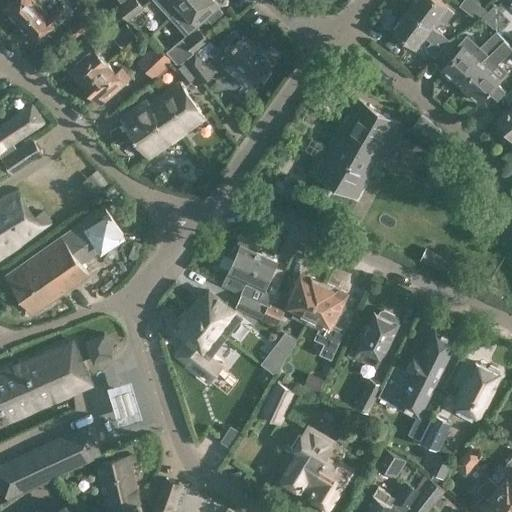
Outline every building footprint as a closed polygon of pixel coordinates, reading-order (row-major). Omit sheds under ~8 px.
[(12,0),(5,8),(20,24),(45,0),(12,0)] [(52,0),(45,0),(20,24),(35,40),(36,42),(71,9),(62,0),(58,0),(55,3),(52,0)] [(127,19),(144,6),(138,0),(126,0),(118,7),(127,19)] [(173,13),(188,0),(154,0),(169,16),(173,13)] [(188,0),(173,13),(188,30),(196,24),(197,25),(207,17),(211,22),(223,11),(218,6),(221,4),(220,3),(220,0),(188,0)] [(412,0),(407,7),(432,26),(438,18),(445,24),(454,12),(446,7),(448,5),(441,0),(412,0)] [(470,0),(460,0),(460,1),(456,6),(477,21),(480,18),(485,11),(470,0)] [(87,5),(79,12),(83,18),(73,26),(78,32),(81,30),(97,18),(87,5)] [(439,31),(432,26),(407,7),(401,15),(399,13),(391,24),(393,26),(391,28),(415,47),(424,36),(431,41),(439,31)] [(137,35),(126,23),(112,35),(123,47),(137,35)] [(184,40),(194,52),(209,39),(200,28),(185,40),(184,40)] [(276,59),(279,53),(270,45),(266,49),(258,42),(256,45),(244,33),(241,36),(233,28),(209,52),(225,68),(234,58),(256,80),(276,60),(276,59)] [(81,30),(78,32),(69,40),(74,45),(60,57),(81,80),(106,58),(81,30)] [(496,30),(485,40),(494,49),(505,39),(496,30)] [(439,31),(431,41),(425,48),(435,57),(449,39),(439,31)] [(453,52),(441,66),(443,68),(441,70),(451,79),(453,77),(461,84),(481,60),(494,49),(485,40),(480,45),(467,34),(451,51),(453,52)] [(184,40),(185,40),(181,36),(167,49),(179,64),(184,60),(185,60),(194,53),(194,52),(184,40)] [(481,60),(461,84),(469,90),(467,93),(477,102),(479,99),(481,101),(489,92),(497,100),(506,90),(497,83),(501,78),(500,78),(508,70),(498,62),(511,47),(511,46),(505,39),(494,49),(481,60)] [(172,60),(156,43),(138,61),(154,77),(172,60)] [(197,51),(194,53),(185,60),(202,82),(214,73),(197,51)] [(106,58),(81,80),(101,104),(131,78),(122,67),(117,71),(106,58)] [(184,60),(179,64),(173,68),(185,84),(196,75),(184,60)] [(180,81),(151,101),(177,137),(205,117),(180,81)] [(511,90),(504,98),(511,107),(496,120),(511,138),(511,90)] [(315,174),(356,197),(400,121),(358,97),(315,174)] [(177,137),(151,101),(151,102),(145,99),(119,117),(148,157),(177,137)] [(31,106),(0,126),(0,137),(5,147),(42,123),(31,106)] [(419,115),(408,129),(435,151),(430,157),(435,161),(426,172),(441,184),(449,174),(457,181),(467,168),(460,161),(462,158),(463,158),(450,144),(453,141),(421,113),(419,115)] [(43,154),(33,137),(2,158),(12,174),(43,154)] [(91,173),(82,181),(94,195),(103,187),(91,173)] [(32,218),(14,191),(0,200),(0,253),(47,223),(40,212),(32,218)] [(81,219),(102,249),(123,235),(104,204),(81,219)] [(78,226),(60,238),(6,277),(33,314),(87,275),(79,264),(96,252),(78,226)] [(234,256),(221,284),(241,292),(252,297),(267,304),(270,305),(271,302),(272,299),(277,288),(279,283),(273,280),(271,286),(266,284),(277,259),(256,249),(257,247),(247,243),(245,245),(238,242),(232,255),(234,256)] [(454,261),(426,246),(419,260),(447,274),(454,261)] [(308,317),(324,281),(300,270),(289,293),(277,288),(272,299),(271,302),(284,308),(285,306),(293,310),(308,317)] [(348,292),(324,281),(308,317),(321,323),(314,338),(324,342),(319,353),(331,358),(345,328),(334,323),(348,292)] [(235,310),(209,289),(202,297),(200,295),(190,307),(220,330),(235,310)] [(252,297),(241,292),(235,306),(261,317),(267,304),(252,297)] [(276,326),(284,308),(271,302),(270,305),(267,304),(261,317),(261,319),(275,326),(276,327),(276,326)] [(190,307),(180,320),(182,322),(176,330),(203,352),(210,358),(227,336),(220,330),(190,307)] [(358,331),(347,353),(361,360),(362,357),(377,365),(399,322),(395,320),(396,318),(395,313),(384,308),(380,310),(378,312),(373,310),(363,333),(358,331)] [(394,364),(379,394),(398,404),(397,406),(416,416),(419,417),(421,412),(458,338),(434,326),(422,350),(416,347),(405,369),(394,364)] [(94,360),(112,353),(104,333),(86,340),(94,360)] [(280,337),(266,355),(280,366),(292,346),(280,337)] [(0,406),(6,421),(92,383),(74,339),(0,370),(0,406)] [(475,360),(454,402),(479,416),(500,373),(498,372),(498,368),(489,364),(486,366),(475,360)] [(324,379),(309,372),(304,385),(318,392),(324,379)] [(383,384),(369,376),(355,405),(369,413),(383,384)] [(119,422),(143,415),(132,377),(108,384),(119,422)] [(280,423),(297,389),(277,379),(260,413),(280,423)] [(419,417),(416,416),(407,433),(420,439),(432,417),(421,412),(419,417)] [(421,439),(438,448),(452,421),(435,412),(421,439)] [(393,428),(381,421),(368,442),(380,449),(393,428)] [(336,438),(347,444),(353,432),(344,426),(336,438)] [(23,456),(0,466),(0,476),(9,496),(80,463),(97,455),(84,427),(23,456)] [(335,442),(336,440),(325,433),(324,436),(310,427),(306,435),(299,431),(291,446),(298,450),(278,482),(287,487),(290,483),(305,491),(334,441),(335,442)] [(335,442),(334,441),(305,491),(319,500),(317,505),(326,511),(353,467),(341,459),(348,447),(336,440),(335,442)] [(469,444),(462,452),(475,464),(483,456),(469,444)] [(397,476),(407,459),(384,445),(373,463),(397,476)] [(475,464),(462,452),(455,460),(468,472),(475,464)] [(142,511),(132,464),(136,463),(134,453),(96,463),(106,504),(101,505),(102,511),(142,511)] [(511,455),(502,467),(508,473),(498,484),(511,496),(511,455)] [(451,462),(440,456),(432,473),(443,478),(451,462)] [(511,511),(511,496),(498,484),(488,475),(477,487),(484,493),(476,501),(481,505),(480,505),(487,511),(511,511)] [(425,486),(408,511),(427,511),(445,489),(439,485),(430,477),(425,486)] [(165,478),(164,481),(152,511),(169,511),(180,484),(165,478)] [(397,511),(395,510),(396,507),(386,501),(390,493),(378,486),(373,493),(372,492),(359,511),(397,511)] [(73,511),(68,503),(55,511),(73,511)]
